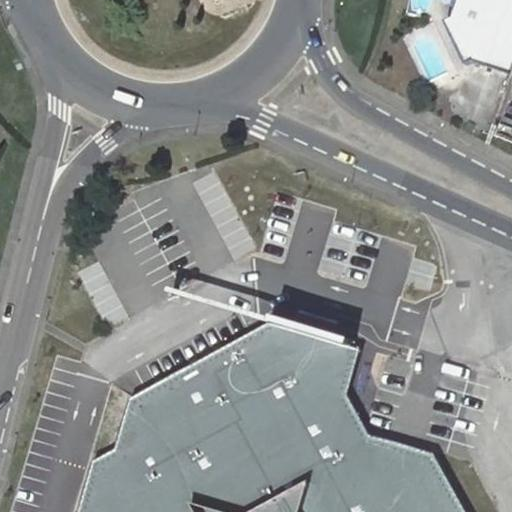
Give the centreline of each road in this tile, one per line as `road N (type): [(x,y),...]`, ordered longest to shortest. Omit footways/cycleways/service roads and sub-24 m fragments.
road 1 (primary): [(267,56),(329,118),(511,210)]
road 2 (unclassified): [(0,402),(42,223)]
road 3 (unclassified): [(42,223),(105,144),(172,103)]
road 4 (unclassified): [(65,63),(42,223)]
